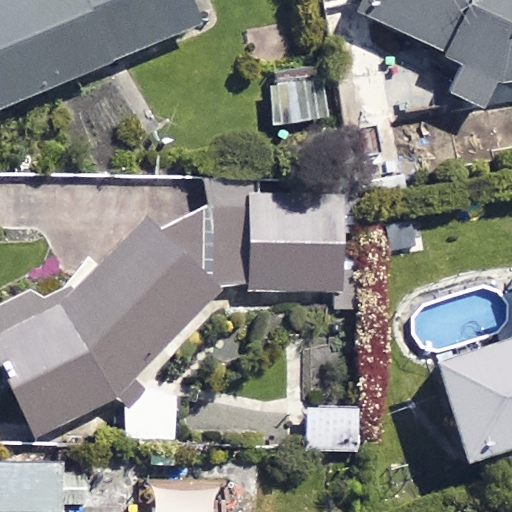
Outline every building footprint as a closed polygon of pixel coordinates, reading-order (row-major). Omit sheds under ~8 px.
[(0,0),(0,102),(212,14),(206,0),(0,0)] [(511,0),(351,0),(345,15),(448,61),(432,95),(468,111),(479,85),(511,82),(511,0)] [(320,196),(207,199),(209,293),(323,291),(320,196)] [(0,386),(21,435),(123,391),(203,300),(171,226),(148,236),(141,218),(123,226),(60,287),(0,312),(0,386)] [(511,438),(511,281),(504,284),(511,309),(511,333),(413,365),(444,461),(511,438)] [(511,493),(511,456),(498,460),(507,495),(511,493)] [(205,511),(206,479),(145,479),(145,511),(68,511),(68,458),(0,458),(0,511),(205,511)]
